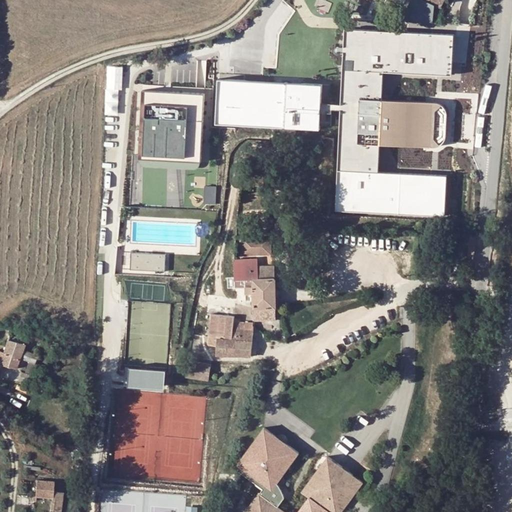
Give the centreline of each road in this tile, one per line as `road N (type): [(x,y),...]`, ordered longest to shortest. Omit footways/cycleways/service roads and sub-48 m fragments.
road 1 (tertiary): [(462,511),(509,0)]
road 2 (track): [(0,113),(76,65),(200,37),(253,0)]
